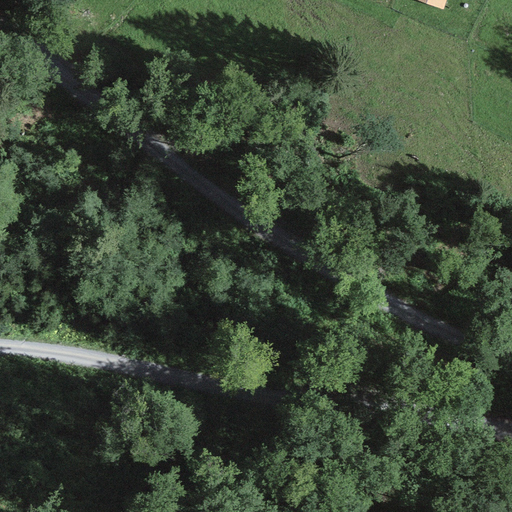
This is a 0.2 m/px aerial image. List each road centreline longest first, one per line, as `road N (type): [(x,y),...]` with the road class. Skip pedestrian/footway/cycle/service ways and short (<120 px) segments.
road 1 (track): [(0,28),(198,204),(511,351)]
road 2 (track): [(511,449),(228,374),(0,355)]
